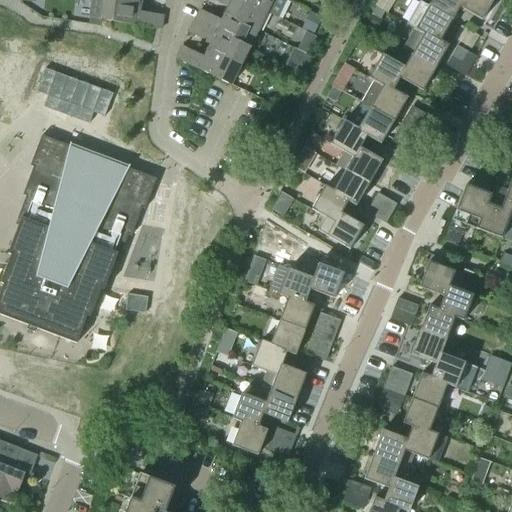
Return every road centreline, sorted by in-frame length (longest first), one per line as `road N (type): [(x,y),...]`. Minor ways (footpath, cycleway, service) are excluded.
road 1 (residential): [(304,475),(396,258),(511,56)]
road 2 (residential): [(249,208),(154,134),(181,0)]
road 3 (residential): [(52,511),(73,445),(0,413)]
